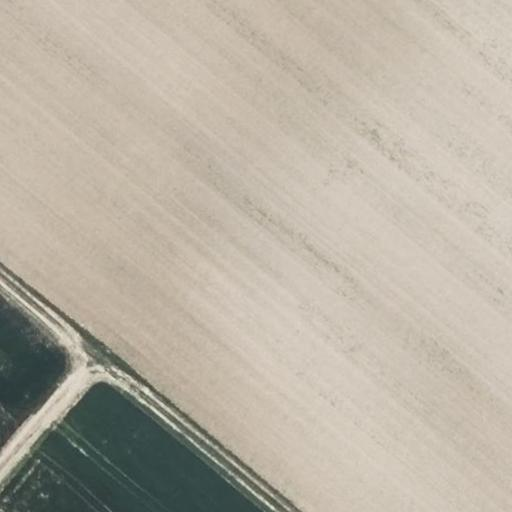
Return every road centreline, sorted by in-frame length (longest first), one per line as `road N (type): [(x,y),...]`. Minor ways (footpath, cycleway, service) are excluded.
road 1 (track): [(283,511),(94,355)]
road 2 (track): [(0,467),(94,355)]
road 3 (track): [(94,355),(0,276)]
